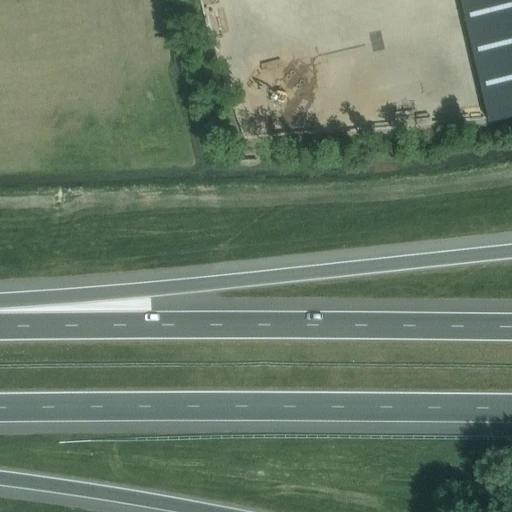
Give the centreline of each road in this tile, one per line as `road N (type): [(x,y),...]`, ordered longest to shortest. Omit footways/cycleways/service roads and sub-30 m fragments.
road 1 (motorway): [(511,251),(0,301)]
road 2 (motorway): [(0,407),(511,409)]
road 3 (motorway): [(511,327),(0,327)]
road 4 (motorway): [(0,479),(205,511)]
